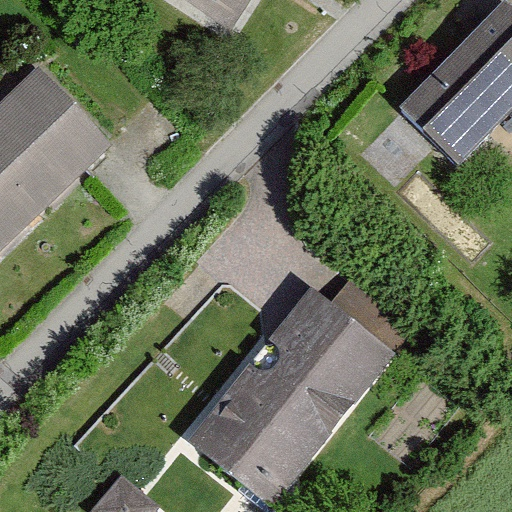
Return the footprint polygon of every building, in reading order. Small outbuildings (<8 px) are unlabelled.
[(252,0),(193,0),(236,27),(252,0)] [(511,10),(504,3),(405,107),(462,162),(511,109),(511,10)] [(0,246),(117,139),(45,61),(0,102),(0,246)] [(321,285),(205,425),(284,490),(400,350),(321,285)] [(120,476),(91,511),(152,511),(157,505),(120,476)]
